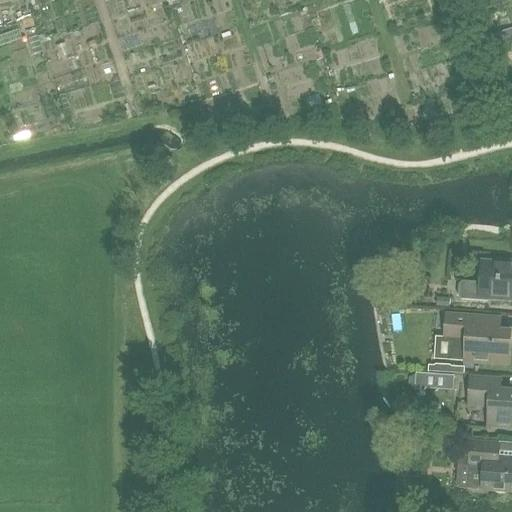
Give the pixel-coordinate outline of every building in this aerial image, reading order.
[(105,17),(99,0),(85,0),(92,21),(105,17)] [(482,262),(480,283),(462,282),(458,285),(457,296),(460,300),(487,302),(487,299),(511,300),(511,261),(500,261),(500,263),(482,262)] [(511,331),(501,330),(502,318),(447,314),(445,338),(455,339),(453,360),(465,361),(465,362),(509,365),(511,331)] [(511,427),(511,390),(500,390),(501,380),(471,378),(469,405),(489,406),(488,426),(511,427)] [(471,442),(471,444),(466,444),(462,447),(460,460),(464,464),(471,465),(469,485),(472,488),(482,489),(482,490),(511,492),(511,459),(499,459),(500,444),(471,442)]
